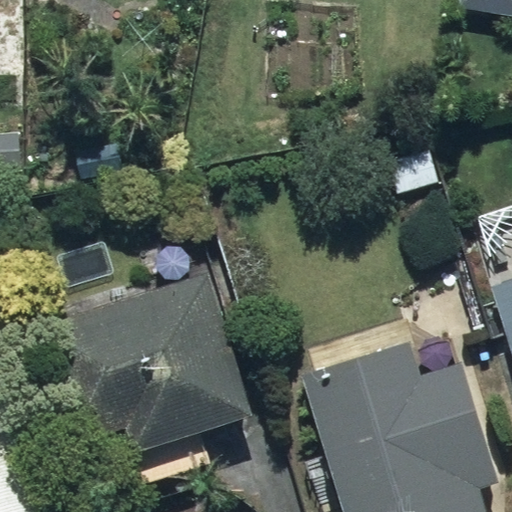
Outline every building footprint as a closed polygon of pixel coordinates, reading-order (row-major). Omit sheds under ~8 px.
[(511,0),(466,0),(464,18),(511,23),(511,0)] [(28,137),(0,135),(0,175),(26,176),(28,137)] [(433,147),(387,156),(397,204),(443,195),(433,147)] [(254,420),(209,272),(77,313),(86,339),(63,346),(94,446),(128,435),(144,489),(217,467),(207,434),(254,420)] [(511,282),(492,288),(511,354),(511,282)] [(409,351),(306,384),(346,511),(486,511),(480,490),(501,483),(465,367),(419,382),(409,351)] [(0,511),(37,511),(0,378),(0,511)]
